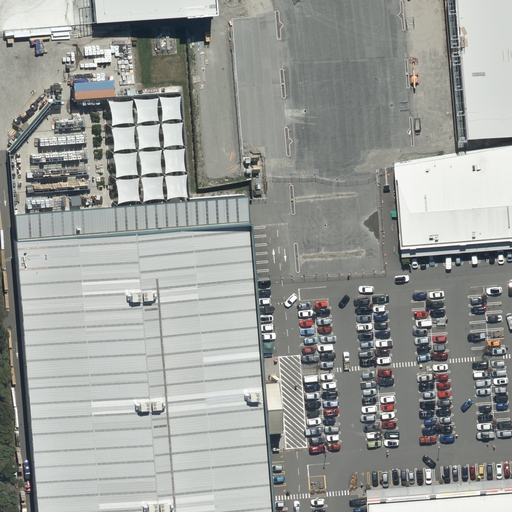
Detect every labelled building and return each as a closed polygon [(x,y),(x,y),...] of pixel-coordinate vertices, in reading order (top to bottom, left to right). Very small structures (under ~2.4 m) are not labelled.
[(93,0),(95,23),(216,14),(214,0),(93,0)] [(511,0),(456,0),(460,42),(464,95),(468,140),(511,137),(511,0)] [(6,151),(35,511),(273,511),(267,426),(283,425),(279,369),(262,371),(248,193),(183,198),(175,93),(46,103),(6,151)] [(445,241),(511,236),(511,143),(505,145),(438,150),(445,241)] [(433,488),(369,493),(370,511),(511,511),(511,482),(482,485),(433,488)]
